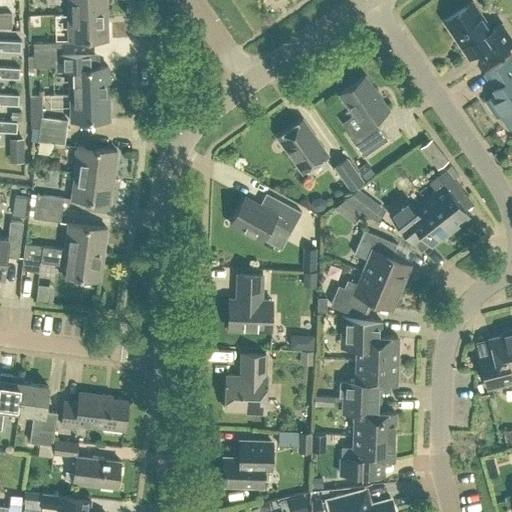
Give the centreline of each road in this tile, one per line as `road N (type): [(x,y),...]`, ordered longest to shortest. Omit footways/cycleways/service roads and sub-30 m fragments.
road 1 (tertiary): [(167,354),(165,187),(191,126),(243,79)]
road 2 (residential): [(451,511),(441,446),(446,345),(474,296),(511,274)]
road 3 (residential): [(511,207),(372,0)]
road 4 (residential): [(167,354),(0,335)]
road 5 (tertiary): [(173,511),(167,354)]
road 6 (tertiary): [(243,79),(363,0)]
